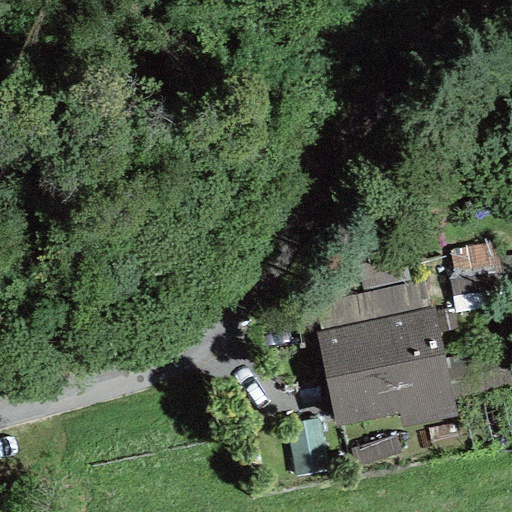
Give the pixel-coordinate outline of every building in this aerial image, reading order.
[(448,277),(452,314),(498,308),(496,292),(511,289),(511,255),(493,258),(491,244),(451,249),(454,276),(448,277)] [(362,293),(409,283),(402,254),(355,265),(362,293)] [(319,332),(315,333),(333,429),(398,415),(401,428),(455,417),(451,398),(443,357),(432,307),(428,308),(422,280),(409,283),(362,293),(313,304),(319,332)] [(443,357),(451,398),(511,387),(502,344),(443,357)] [(317,418),(284,424),(293,476),(327,470),(317,418)] [(355,468),(399,454),(393,436),(350,450),(355,468)]
